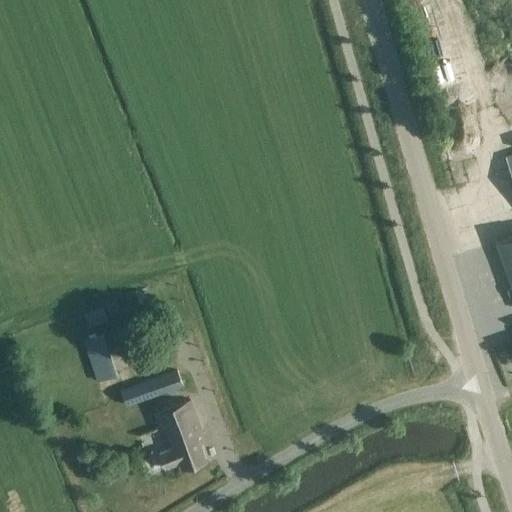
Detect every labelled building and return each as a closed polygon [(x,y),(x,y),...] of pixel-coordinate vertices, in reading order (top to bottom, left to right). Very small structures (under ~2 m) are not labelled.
[(511,236),(495,243),(511,289),(511,236)] [(491,254),(500,277),(506,275),(497,252),(491,254)] [(87,329),(107,323),(103,312),(84,319),(87,329)] [(85,341),(99,382),(117,376),(103,335),(85,341)] [(120,390),(127,406),(184,386),(177,370),(120,390)] [(178,462),(181,470),(205,461),(196,436),(203,434),(190,399),(154,412),(167,448),(156,452),(162,468),(178,462)]
